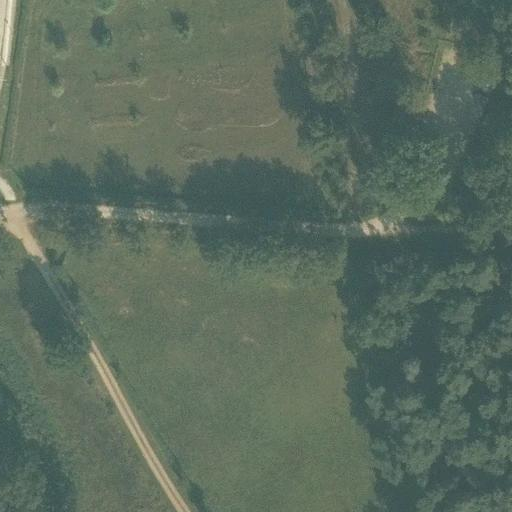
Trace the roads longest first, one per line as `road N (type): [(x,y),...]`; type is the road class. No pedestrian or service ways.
road 1 (track): [(511,236),(394,239),(17,209)]
road 2 (track): [(17,209),(16,238),(182,511)]
road 3 (track): [(511,75),(446,111),(394,126),(394,239)]
road 4 (track): [(339,0),(331,235)]
